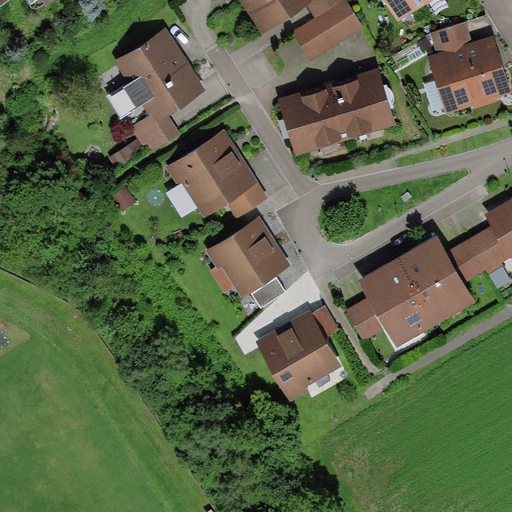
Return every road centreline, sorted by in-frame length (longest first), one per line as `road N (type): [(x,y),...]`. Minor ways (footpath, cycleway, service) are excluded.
road 1 (residential): [(510,152),(340,256),(323,254),(310,239),(304,211),(313,197),(338,188)]
road 2 (residential): [(338,188),(510,152)]
road 3 (track): [(373,380),(511,299)]
